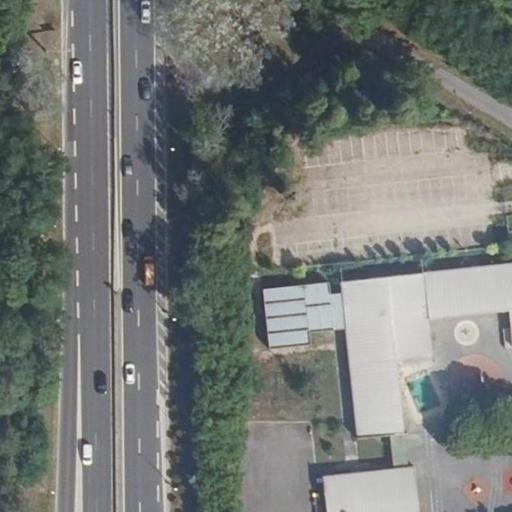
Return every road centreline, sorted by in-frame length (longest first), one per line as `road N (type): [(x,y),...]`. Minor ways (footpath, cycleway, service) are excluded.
road 1 (primary): [(139,511),(136,0)]
road 2 (primary): [(90,14),(67,511)]
road 3 (primary): [(90,14),(97,511)]
